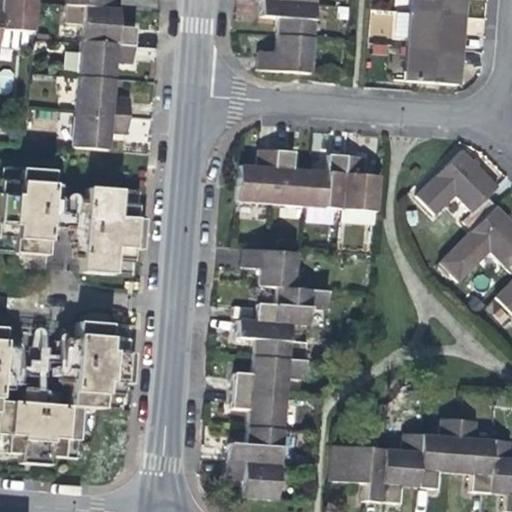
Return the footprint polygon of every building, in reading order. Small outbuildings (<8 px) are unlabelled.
[(34,0),(0,0),(0,31),(32,34),(34,0)] [(78,24),(115,27),(117,2),(117,0),(64,0),(63,23),(78,24)] [(259,0),(258,16),(276,17),(312,20),(313,2),(290,0),(259,0)] [(462,0),(408,0),(408,14),(461,18),(462,0)] [(460,32),(461,18),(408,14),(405,47),(458,51),(460,32)] [(312,20),(276,17),(275,25),(274,35),(310,38),(312,20)] [(78,24),(74,77),(111,80),(112,69),(113,62),(131,64),(132,40),(133,28),(115,27),(78,24)] [(255,51),(254,68),(307,73),(310,38),(274,35),(273,45),(273,52),(255,51)] [(457,67),(458,51),(405,47),(403,81),(456,85),(457,67)] [(111,80),(74,77),(69,147),(106,150),(107,140),(108,134),(125,135),(128,99),(110,98),(110,90),(111,80)] [(269,204),(274,150),(256,148),(255,166),(249,166),(238,165),(235,201),(269,204)] [(292,151),(274,150),(269,204),(303,206),(306,170),(299,170),(290,169),(292,151)] [(450,196),(467,213),(482,198),(492,188),(477,174),(456,153),(412,198),(430,216),(450,196)] [(338,209),(342,155),(325,154),(323,172),(317,171),(306,170),(303,206),(338,209)] [(358,174),(360,157),(342,155),(338,209),(373,212),(376,176),(371,176),(358,174)] [(42,218),(42,210),(45,171),(12,169),(11,182),(0,180),(0,240),(6,241),(4,266),(38,269),(42,218)] [(82,187),(79,225),(79,234),(76,272),(128,276),(130,249),(140,249),(141,235),(142,220),(132,219),(134,191),(82,187)] [(482,198),(467,213),(460,220),(469,229),(491,207),(482,198)] [(511,274),(511,227),(491,207),(469,229),(447,251),(467,271),(487,250),(511,274)] [(290,287),(292,253),(240,249),(239,267),(257,269),(257,275),(256,285),(274,286),(290,287)] [(511,278),(493,297),(511,315),(511,278)] [(274,286),(272,305),(306,307),(324,309),(325,290),(290,287),(274,286)] [(305,324),(306,307),(272,305),(254,303),(254,312),(253,321),(287,323),(305,324)] [(252,339),(286,342),(287,323),(253,321),(235,319),(234,338),(252,339)] [(69,359),(69,368),(66,406),(80,407),(101,409),(102,397),(119,398),(120,384),(129,385),(132,354),(121,353),(123,326),(72,322),(69,359)] [(286,342),(252,339),(251,346),(250,357),(302,361),(304,343),(286,342)] [(43,348),(26,347),(24,375),(41,376),(43,348)] [(250,411),(246,411),(245,418),(245,428),(279,431),(282,395),(283,376),(301,378),(302,361),(250,357),(250,365),(249,374),(253,374),(250,411)] [(253,374),(249,374),(231,373),(229,409),(246,411),(250,411),(253,374)] [(66,406),(41,404),(32,403),(0,401),(0,436),(4,436),(3,454),(18,455),(17,465),(47,467),(47,457),(76,459),(80,407),(66,406)] [(434,420),(433,438),(451,439),(452,421),(434,420)] [(452,421),(451,439),(469,441),(470,423),(452,421)] [(244,437),(244,443),(278,446),(279,431),(245,428),(244,437)] [(377,486),(396,488),(403,488),(412,489),(414,472),(416,437),(400,436),(398,453),(380,452),(377,486)] [(414,472),(430,473),(439,474),(448,475),(451,439),(433,438),(416,437),(414,472)] [(466,476),(484,477),(487,442),(469,441),(451,439),(448,475),(461,475),(466,476)] [(278,446),(244,443),(226,442),(225,461),(242,462),(277,465),(278,446)] [(495,495),(501,496),(511,496),(511,461),(504,461),(506,443),(487,442),(484,477),(483,495),(495,495)] [(359,485),(377,486),(380,452),(327,448),(325,482),(348,484),(359,485)] [(240,480),(242,462),(225,461),(223,479),(240,480)] [(242,462),(240,480),(240,486),(239,499),(274,501),(277,465),(242,462)] [(430,473),(414,472),(412,489),(429,490),(430,473)] [(484,477),(466,476),(465,493),(483,495),(484,477)] [(376,504),(377,486),(359,485),(358,502),(376,504)] [(396,488),(377,486),(376,504),(394,505),(396,488)] [(511,511),(511,496),(501,496),(500,511),(511,511)]
